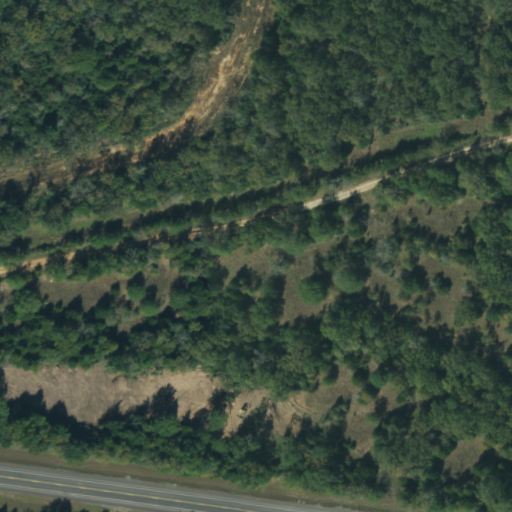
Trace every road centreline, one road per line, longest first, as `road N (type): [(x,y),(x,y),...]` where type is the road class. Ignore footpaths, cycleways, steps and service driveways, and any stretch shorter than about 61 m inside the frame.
road 1 (residential): [(0,292),(218,246),(511,157)]
road 2 (primary): [(259,511),(0,465)]
